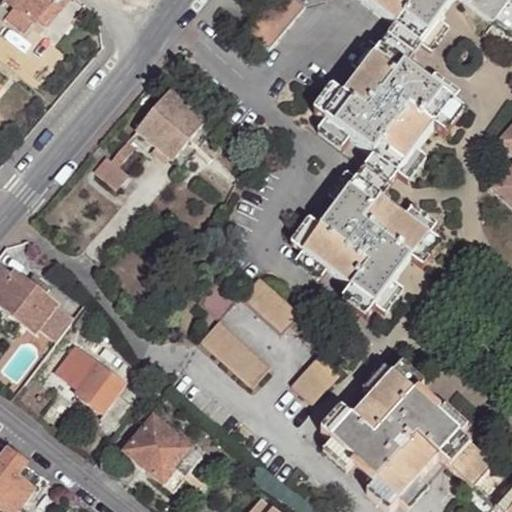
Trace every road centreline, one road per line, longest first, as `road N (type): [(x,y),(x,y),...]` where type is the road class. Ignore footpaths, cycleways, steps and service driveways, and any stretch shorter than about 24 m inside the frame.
road 1 (residential): [(5,207),(94,284),(147,350),(188,364),(364,511)]
road 2 (residential): [(5,207),(146,44)]
road 3 (residential): [(120,511),(0,415)]
